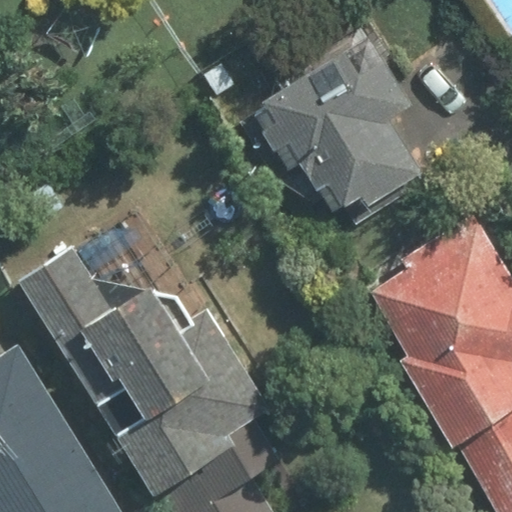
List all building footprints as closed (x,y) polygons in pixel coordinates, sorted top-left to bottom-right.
[(308,168),(333,151),(364,196),(432,149),(400,102),(425,86),(379,20),(261,100),(308,168)] [(0,45),(0,83),(17,73),(0,45)] [(511,243),(491,209),(370,283),(511,510),(511,243)] [(210,452),(205,443),(274,401),(190,263),(124,303),(83,237),(27,271),(157,484),(210,452)] [(0,511),(139,511),(28,338),(0,355),(0,511)]
